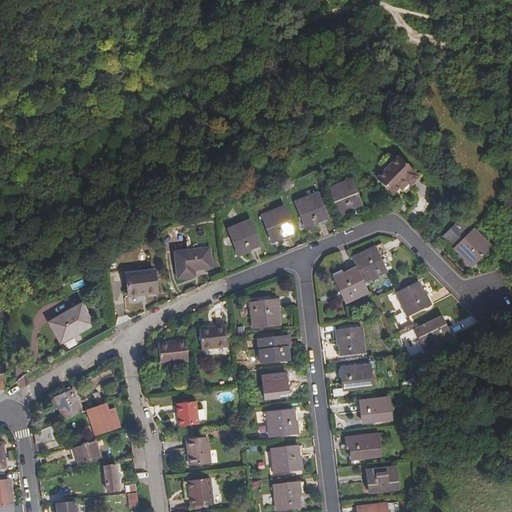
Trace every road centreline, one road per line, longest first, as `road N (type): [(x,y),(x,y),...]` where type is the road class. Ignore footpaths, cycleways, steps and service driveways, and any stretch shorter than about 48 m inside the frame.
road 1 (track): [(0,180),(35,169),(236,39),(335,6),(396,11)]
road 2 (residential): [(331,511),(301,257)]
road 3 (residential): [(301,257),(393,221),(480,306),(500,295)]
road 4 (residential): [(125,338),(301,257)]
road 5 (residential): [(160,511),(152,438),(125,338)]
road 6 (residential): [(13,411),(58,373),(125,338)]
